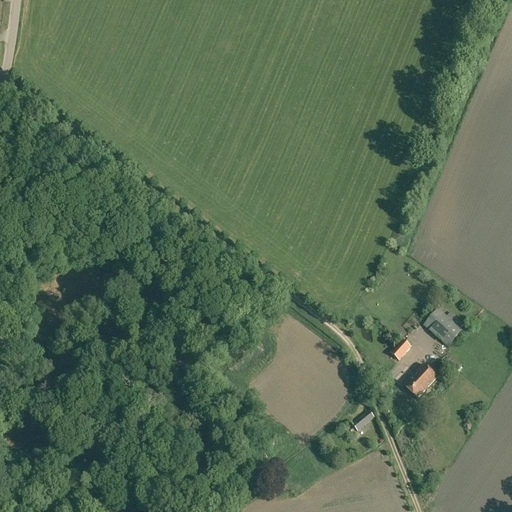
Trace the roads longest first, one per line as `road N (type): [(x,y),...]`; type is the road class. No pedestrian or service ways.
road 1 (track): [(419,511),(353,348),(3,80)]
road 2 (track): [(235,511),(367,382)]
